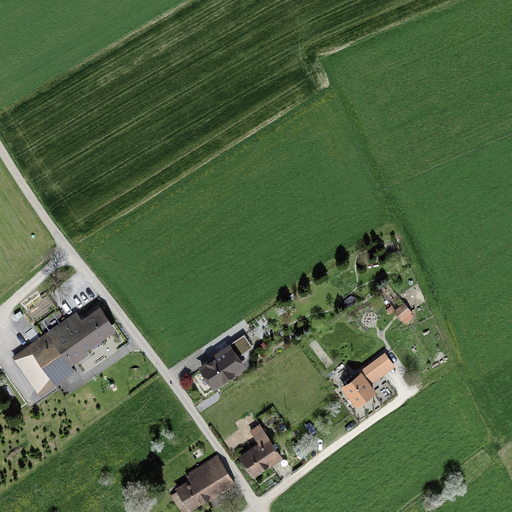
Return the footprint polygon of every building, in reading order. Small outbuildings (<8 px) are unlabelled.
[(73,371),(65,360),(111,328),(98,309),(81,321),(75,313),(15,355),(41,393),(73,371)] [(232,353),(224,341),(214,348),(218,353),(210,358),(212,361),(201,369),(213,386),(242,367),(240,365),(247,361),(238,349),(232,353)] [(360,375),(343,387),(356,405),(373,392),(368,386),(369,385),(365,380),(374,373),(369,366),(359,374),(360,375)] [(241,458),(252,475),(279,456),(268,440),(267,440),(264,434),(265,433),(263,430),(254,437),(259,445),(241,458)] [(224,486),(226,488),(234,483),(217,456),(185,475),(190,483),(172,494),(182,511),(224,486)]
